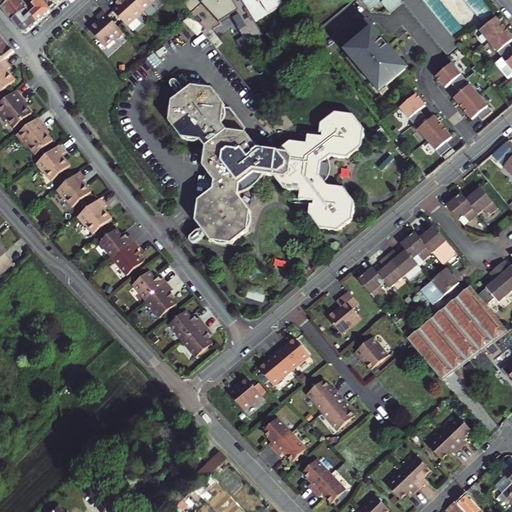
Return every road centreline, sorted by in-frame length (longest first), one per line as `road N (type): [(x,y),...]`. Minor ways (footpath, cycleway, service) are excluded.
road 1 (residential): [(23,48),(64,114),(248,343)]
road 2 (residential): [(184,396),(0,199)]
road 3 (residential): [(339,40),(371,17),(384,27),(401,13),(439,58),(426,72),(427,85),(479,147)]
road 4 (residential): [(422,194),(289,305)]
road 5 (residential): [(294,511),(184,396)]
road 6 (residential): [(289,305),(377,407)]
